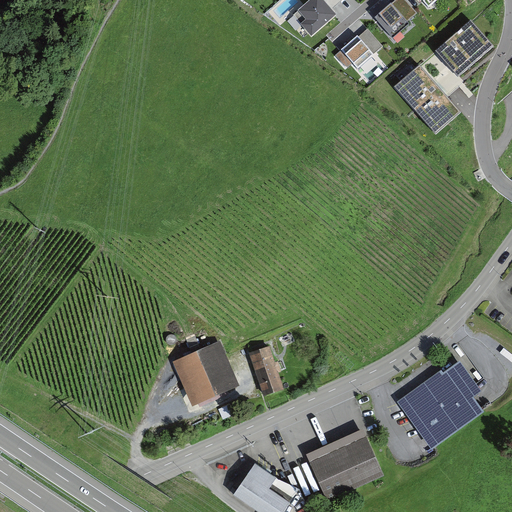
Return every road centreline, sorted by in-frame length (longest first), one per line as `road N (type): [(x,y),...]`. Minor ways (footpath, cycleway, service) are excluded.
road 1 (tertiary): [(511,241),(446,322),(393,361),(62,511)]
road 2 (residential): [(511,192),(493,178),(482,146),(489,85),(511,25)]
road 3 (track): [(136,440),(0,369)]
road 4 (motorway): [(115,511),(0,435)]
